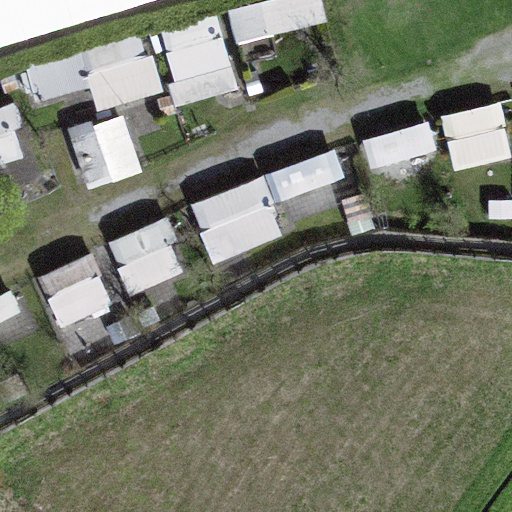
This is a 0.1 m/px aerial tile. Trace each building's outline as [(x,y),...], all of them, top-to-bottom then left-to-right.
[(279,0),(231,11),(240,47),(330,26),(323,0),(279,0)] [(219,16),(161,31),(181,108),(239,93),(219,16)] [(144,34),(29,74),(40,107),(93,88),(102,114),(165,92),(144,34)] [(15,108),(0,111),(0,167),(28,161),(15,108)] [(448,112),(452,168),(507,165),(503,108),(448,112)] [(123,113),(69,132),(91,192),(144,173),(123,113)] [(347,220),(330,160),(192,197),(208,257),(347,220)] [(111,243),(131,297),(186,276),(165,223),(111,243)] [(99,259),(43,274),(57,327),(113,313),(99,259)] [(0,345),(29,332),(11,294),(0,299),(0,345)]
